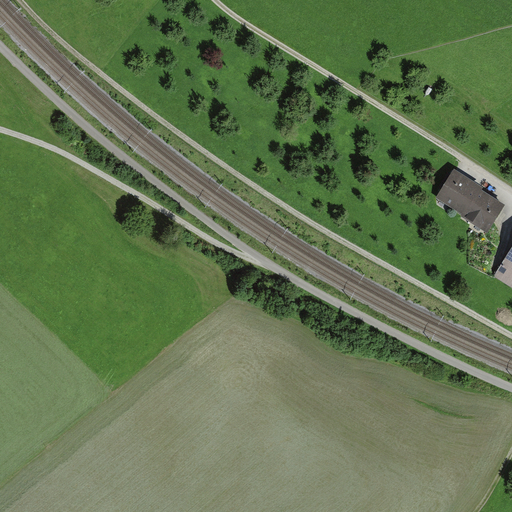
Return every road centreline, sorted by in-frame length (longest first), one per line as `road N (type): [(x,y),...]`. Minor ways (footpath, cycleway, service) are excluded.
road 1 (track): [(511,387),(276,268),(117,152),(0,44)]
road 2 (track): [(511,335),(218,161),(91,66),(21,0)]
road 3 (track): [(511,189),(215,0)]
road 4 (track): [(0,128),(276,268)]
